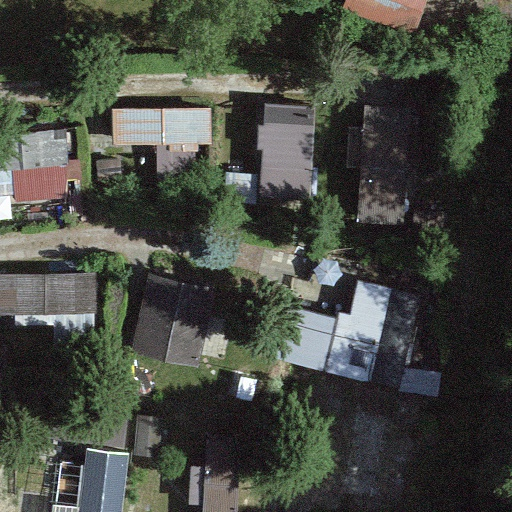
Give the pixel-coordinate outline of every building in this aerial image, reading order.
[(429,0),(347,0),(344,9),(418,34),(429,0)] [(315,108),(265,105),(264,127),(259,126),(257,150),(262,150),(259,200),(309,203),(315,108)] [(210,107),(111,109),(112,147),(156,145),(157,176),(196,175),(195,144),(212,144),(210,107)] [(422,112),(364,107),(355,221),(412,226),(422,112)] [(65,128),(0,136),(0,198),(15,197),(15,202),(74,194),(65,128)] [(97,273),(0,274),(0,313),(97,313),(97,273)] [(215,288),(149,274),(131,355),(198,369),(215,288)] [(336,319),(287,308),(275,361),(399,390),(421,297),(359,283),(351,317),(337,314),(336,319)] [(163,417),(137,415),(134,455),(160,457),(163,417)] [(237,511),(240,435),(208,434),(205,511),(237,511)] [(121,511),(128,454),(86,449),(78,511),(121,511)]
